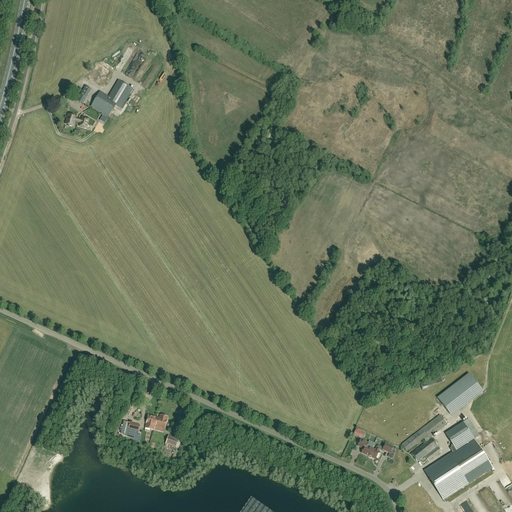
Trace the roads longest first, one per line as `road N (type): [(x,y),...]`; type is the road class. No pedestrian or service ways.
road 1 (unclassified): [(399,511),(374,478),(0,309)]
road 2 (unclassified): [(0,160),(40,0)]
